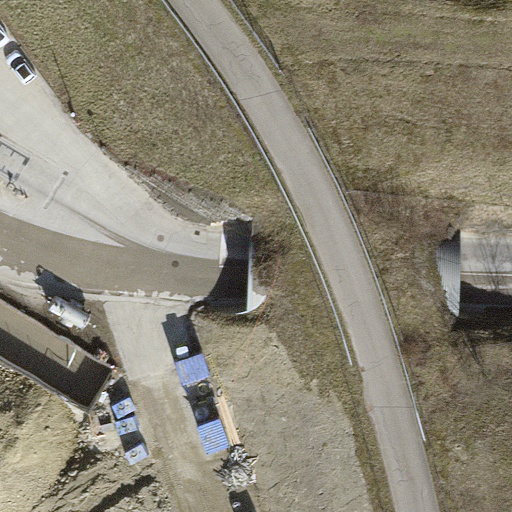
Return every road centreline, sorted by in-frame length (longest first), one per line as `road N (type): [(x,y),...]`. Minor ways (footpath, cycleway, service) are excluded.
road 1 (unclassified): [(194,0),(263,88),(349,263),(418,511)]
road 2 (residential): [(0,192),(74,226),(253,263),(511,278)]
road 3 (track): [(511,44),(294,34)]
